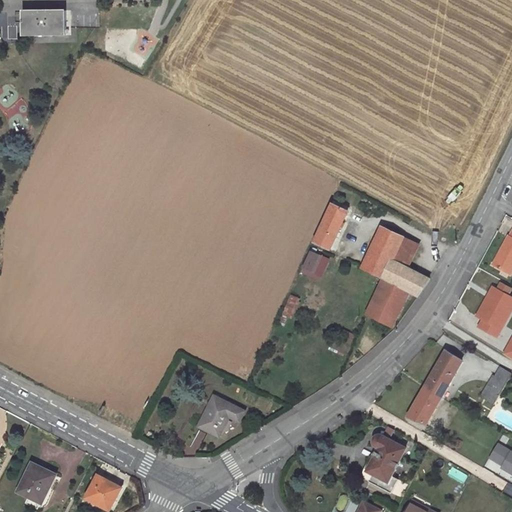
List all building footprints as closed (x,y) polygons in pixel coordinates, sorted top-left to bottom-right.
[(66,10),(24,11),(24,36),(26,36),(67,35),(67,28),(66,10)] [(341,204),(335,201),(323,225),(320,224),(318,228),(321,230),(316,241),(332,249),(349,211),(340,207),(341,204)] [(405,238),(383,227),(364,268),(384,278),(367,314),(394,327),(411,291),(419,296),(431,280),(406,267),(393,261),(405,238)] [(509,237),(493,264),(511,275),(511,272),(511,234),(510,237),(509,237)] [(417,244),(405,238),(393,261),(406,267),(417,244)] [(322,255),(312,250),(304,267),(314,272),(322,255)] [(511,304),(511,298),(495,289),(477,322),(496,333),(511,304)] [(511,337),(503,353),(511,358),(511,337)] [(464,361),(447,351),(425,389),(443,398),(464,361)] [(511,376),(511,371),(503,367),(497,377),(495,376),(493,379),(506,387),(511,376)] [(493,379),(482,398),(495,405),(506,387),(493,379)] [(425,389),(409,417),(427,425),(443,398),(425,389)] [(245,411),(215,396),(200,426),(220,437),(230,417),(240,422),(245,411)] [(474,417),(461,438),(472,444),(484,423),(474,417)] [(393,476),(407,448),(384,436),(383,436),(380,436),(378,438),(376,441),(376,443),(377,445),(377,447),(380,448),(368,471),(374,474),(370,481),(392,493),(399,480),(393,476)] [(511,475),(511,450),(497,444),(487,464),(511,475)] [(57,475),(33,463),(19,492),(43,504),(57,475)] [(123,488),(99,475),(87,498),(111,510),(123,488)] [(413,501),(412,503),(427,511),(429,511),(430,510),(413,501)] [(382,511),(383,511),(365,502),(359,511),(382,511)] [(429,511),(427,511),(412,503),(407,511),(433,511),(430,510),(429,511)]
